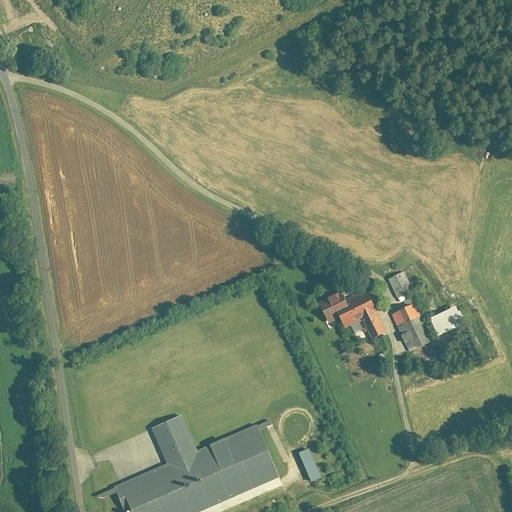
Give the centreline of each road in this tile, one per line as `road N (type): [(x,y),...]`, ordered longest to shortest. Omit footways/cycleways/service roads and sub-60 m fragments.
road 1 (track): [(327,511),(404,480),(414,463),(397,343),(369,272),(196,190),(130,130),(83,101),(4,76)]
road 2 (unclassified): [(81,511),(27,159),(0,64)]
